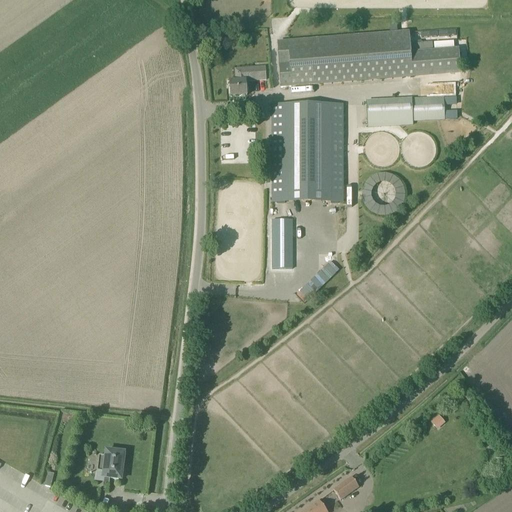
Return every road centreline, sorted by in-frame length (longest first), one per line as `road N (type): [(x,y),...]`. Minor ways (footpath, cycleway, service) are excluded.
road 1 (unclassified): [(166,511),(199,211),(184,0)]
road 2 (unclassified): [(265,511),(429,385),(511,307)]
road 3 (track): [(0,400),(178,419)]
